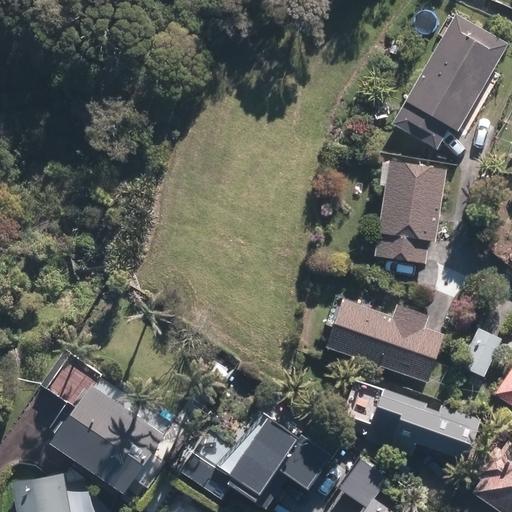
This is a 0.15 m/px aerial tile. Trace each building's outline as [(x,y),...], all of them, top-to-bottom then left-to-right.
[(457,18),(395,127),(440,153),(452,132),(460,136),(511,49),(457,18)] [(392,164),(377,261),(428,268),(431,245),(438,246),(450,173),(392,164)] [(328,351),(430,385),(447,337),(433,333),(427,330),(430,319),(399,308),(395,319),(344,302),(328,351)] [(487,379),(505,342),(481,331),(463,368),(487,379)] [(233,374),(220,365),(211,378),(223,387),(233,374)] [(511,372),(496,396),(511,406),(511,372)] [(420,448),(469,465),(483,425),(445,411),(444,415),(432,411),(433,408),(360,382),(343,429),(371,439),(369,444),(416,460),(420,448)] [(166,438),(94,388),(52,450),(125,498),(166,438)] [(330,463),(270,421),(224,488),(253,509),(277,476),(307,497),(330,463)] [(511,511),(511,440),(503,453),(494,447),(475,475),(483,481),(473,496),(498,511),(511,511)] [(343,492),(370,511),(375,504),(392,480),(364,462),(364,461),(345,489),(343,492)] [(71,511),(67,482),(66,477),(55,479),(11,487),(15,507),(12,511),(71,511)]
